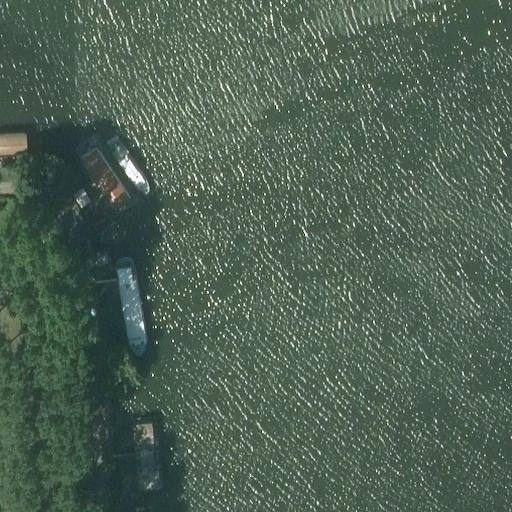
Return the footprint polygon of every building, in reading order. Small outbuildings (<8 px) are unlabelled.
[(0,133),(0,151),(40,149),(39,131),(0,133)] [(134,205),(93,144),(74,157),(114,218),(134,205)] [(1,177),(1,180),(21,179),(21,177),(20,167),(20,165),(0,166),(0,167),(1,177)] [(88,225),(94,235),(104,229),(111,224),(105,215),(88,225)] [(90,237),(86,238),(84,238),(83,238),(86,265),(87,265),(89,265),(93,264),(95,264),(93,248),(92,237),(91,237),(90,237)] [(135,256),(115,259),(131,358),(151,355),(135,256)] [(1,275),(3,277),(9,284),(10,286),(15,282),(16,283),(25,275),(17,265),(9,271),(8,269),(1,275)] [(0,291),(9,284),(3,277),(0,279),(0,291)] [(95,365),(99,395),(100,395),(103,395),(107,394),(110,394),(107,364),(103,364),(100,364),(97,365),(95,365)] [(112,418),(109,397),(107,397),(103,397),(100,398),(99,398),(101,419),(103,419),(105,418),(109,418),(112,418)] [(157,413),(133,416),(141,495),(165,493),(157,413)]
